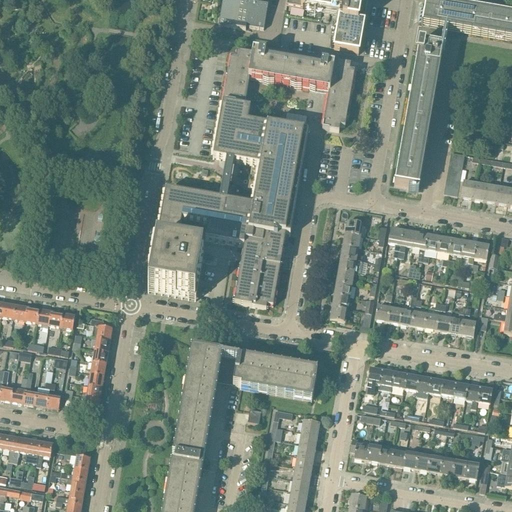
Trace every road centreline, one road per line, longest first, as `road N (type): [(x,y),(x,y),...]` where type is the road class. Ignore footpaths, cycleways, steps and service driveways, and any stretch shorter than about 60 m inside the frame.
road 1 (residential): [(130,304),(185,0)]
road 2 (residential): [(95,511),(130,304)]
road 3 (residential): [(372,207),(406,0)]
road 4 (residential): [(422,216),(452,39)]
road 5 (residential): [(503,511),(330,482)]
road 6 (residential): [(287,332),(130,304)]
road 7 (residential): [(511,372),(355,345)]
road 8 (residential): [(330,482),(355,345)]
road 9 (residential): [(287,332),(311,211),(320,200)]
road 10 (residential): [(130,304),(0,280)]
road 11 (residential): [(203,511),(224,391)]
